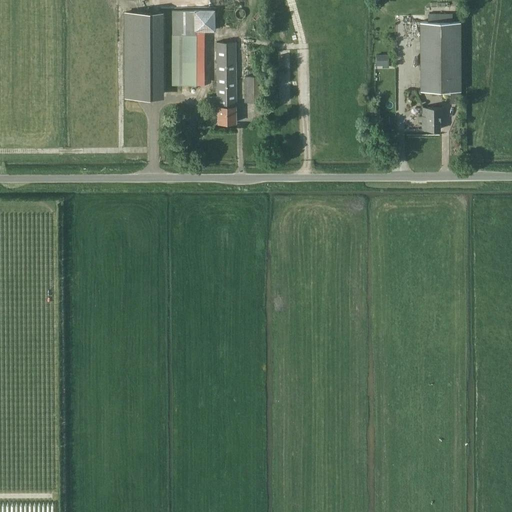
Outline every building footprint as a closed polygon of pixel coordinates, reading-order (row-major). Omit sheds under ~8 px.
[(196,85),(196,30),(214,30),(214,10),(172,10),(172,85),(196,85)] [(154,97),(153,13),(126,13),(127,97),(154,97)] [(450,102),(460,102),(460,22),(420,22),(421,90),(450,90),(450,102)] [(217,122),(236,122),(235,42),(216,42),(217,122)] [(254,113),(265,113),(265,106),(263,106),(263,76),(255,76),(255,46),(243,46),(243,76),(244,76),(244,101),(254,101),(254,113)] [(442,119),(442,108),(422,107),(422,129),(439,129),(439,119),(442,119)]
